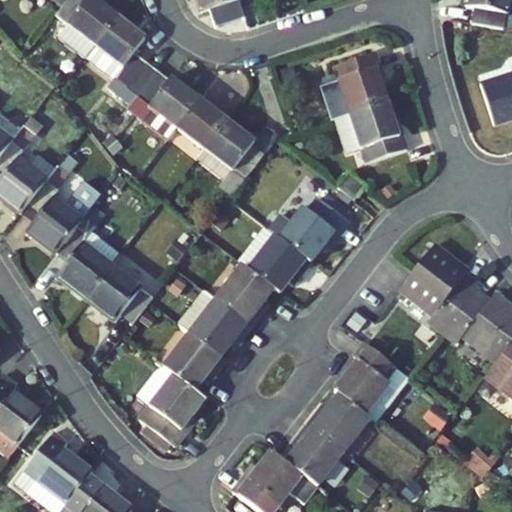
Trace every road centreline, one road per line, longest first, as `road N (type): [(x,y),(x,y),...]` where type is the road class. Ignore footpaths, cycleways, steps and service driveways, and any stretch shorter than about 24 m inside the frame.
road 1 (residential): [(181,502),(103,432),(0,279)]
road 2 (residential): [(163,0),(192,44),(241,54),(416,2)]
road 3 (residential): [(314,328),(399,224),(473,188)]
road 4 (residential): [(473,188),(442,118),(416,2)]
road 5 (residential): [(247,413),(241,386),(280,333),(314,328)]
road 6 (residential): [(314,328),(316,358),(274,414),(247,413)]
